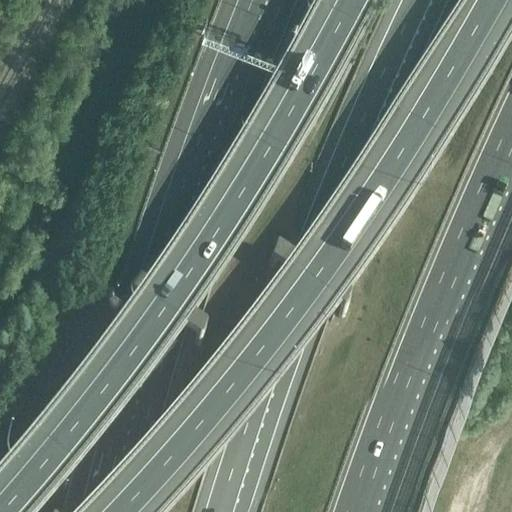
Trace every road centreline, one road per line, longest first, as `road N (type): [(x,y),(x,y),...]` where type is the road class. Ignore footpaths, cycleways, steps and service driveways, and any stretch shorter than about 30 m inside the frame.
road 1 (motorway): [(114,511),(204,415),(341,226),(477,0)]
road 2 (motorway): [(338,0),(211,225),(148,319),(0,501)]
road 3 (motorway): [(219,511),(310,242),(417,0)]
road 4 (motorway): [(274,0),(204,182),(111,511)]
road 5 (motorway): [(354,511),(427,312),(511,116)]
